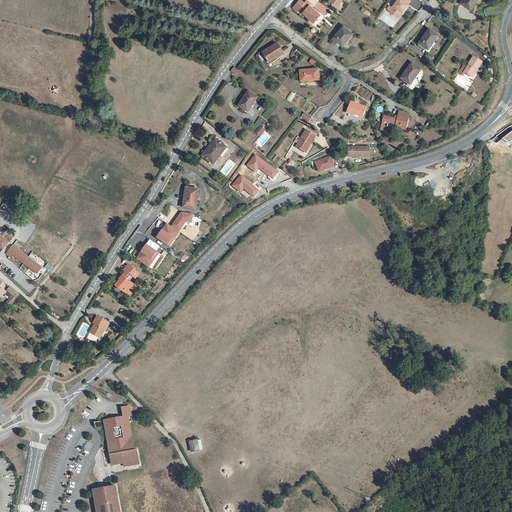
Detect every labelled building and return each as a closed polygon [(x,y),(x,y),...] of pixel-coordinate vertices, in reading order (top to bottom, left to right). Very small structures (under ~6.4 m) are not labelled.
[(308,22),(312,26),(314,23),(319,17),(321,15),(320,14),(310,5),(310,4),(307,0),(299,10),(310,20),(308,22)] [(324,16),(329,9),(319,0),(313,7),(324,16)] [(410,0),(396,0),(389,11),(397,17),(410,0)] [(477,0),(462,0),(460,3),(470,11),(477,0)] [(344,26),(333,38),(343,46),(353,34),(344,26)] [(439,36),(429,29),(418,44),(428,51),(439,36)] [(278,42),(262,52),(269,64),(285,54),(278,42)] [(478,70),(483,62),(473,56),(468,64),(469,64),(464,72),(472,77),(477,69),(478,70)] [(422,69),(412,62),(400,78),(408,84),(410,85),(415,78),(422,69)] [(300,71),(300,80),(309,79),(309,81),(320,80),(319,69),(300,71)] [(249,90),(238,106),(248,112),(259,97),(249,90)] [(366,107),(351,101),(347,110),(352,112),(351,114),(354,116),(355,115),(362,117),(366,107)] [(397,119),(384,116),(381,129),(387,131),(387,130),(392,131),(393,129),(393,127),(395,128),(406,130),(409,119),(410,114),(399,111),(398,116),(397,119)] [(311,117),(304,112),(301,116),(308,121),(311,117)] [(259,136),(265,129),(260,125),(255,132),(259,136)] [(306,129),(296,147),(304,151),(309,143),(311,144),(316,135),(306,129)] [(215,139),(202,156),(214,164),(227,147),(215,139)] [(369,147),(348,146),(347,156),(369,157),(369,147)] [(314,161),(318,172),(334,166),(330,155),(314,161)] [(199,189),(186,188),(183,207),(196,209),(199,189)] [(185,222),(191,223),(193,213),(180,211),(172,224),(164,223),(155,238),(168,246),(170,246),(185,222)] [(8,215),(3,221),(6,224),(12,218),(8,215)] [(0,246),(4,249),(9,243),(0,235),(0,246)] [(146,243),(135,258),(148,267),(159,253),(146,243)] [(13,246),(7,254),(11,257),(13,255),(28,266),(27,267),(29,269),(29,268),(37,274),(42,268),(13,246)] [(120,280),(115,285),(121,291),(122,290),(129,297),(137,288),(132,283),(131,282),(130,283),(125,278),(129,273),(135,278),(135,279),(140,274),(128,264),(123,270),(125,272),(119,279),(120,280)] [(4,308),(6,310),(10,306),(11,307),(21,296),(11,288),(8,292),(14,297),(4,308)] [(93,328),(90,333),(99,338),(103,329),(105,330),(109,322),(97,316),(93,324),(95,324),(96,325),(95,328),(93,328)] [(128,464),(143,462),(141,447),(136,448),(136,447),(138,447),(138,446),(133,414),(135,414),(134,404),(128,405),(129,414),(127,415),(127,417),(114,420),(113,417),(108,418),(113,450),(116,450),(116,451),(117,452),(117,453),(117,454),(118,455),(118,456),(119,456),(120,457),(119,458),(119,459),(120,459),(121,460),(122,460),(123,460),(124,460),(124,461),(126,461),(127,461),(128,464)] [(197,440),(189,441),(191,452),(199,450),(197,440)] [(116,451),(114,452),(115,463),(127,461),(126,461),(124,461),(124,460),(123,460),(122,460),(121,460),(120,459),(119,459),(119,458),(120,457),(119,456),(118,456),(118,455),(117,454),(117,453),(117,452),(116,451)] [(97,487),(101,511),(123,511),(119,483),(113,484),(113,488),(110,489),(110,487),(107,488),(107,489),(104,490),(104,486),(97,487)]
